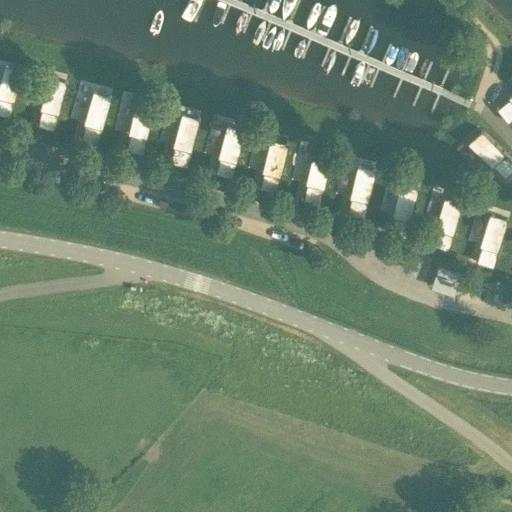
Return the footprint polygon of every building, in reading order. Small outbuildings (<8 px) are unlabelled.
[(511,56),(502,64),(511,76),(511,56)] [(95,117),(88,143),(117,151),(124,125),(95,117)] [(482,119),(473,137),(489,144),(498,126),(482,119)] [(129,154),(153,159),(158,137),(134,131),(129,154)] [(167,137),(165,149),(171,150),(169,162),(193,165),(196,141),(167,137)] [(228,172),(228,152),(211,151),(211,171),(228,172)] [(272,191),(281,161),(259,155),(250,185),(272,191)] [(305,201),(310,178),(291,173),(285,196),(305,201)] [(365,193),(358,220),(377,225),(384,198),(365,193)] [(385,225),(411,237),(420,217),(394,205),(385,225)] [(469,233),(464,256),(485,260),(490,237),(469,233)] [(511,246),(504,244),(498,264),(511,267),(511,246)] [(460,274),(440,268),(436,281),(456,287),(460,274)]
